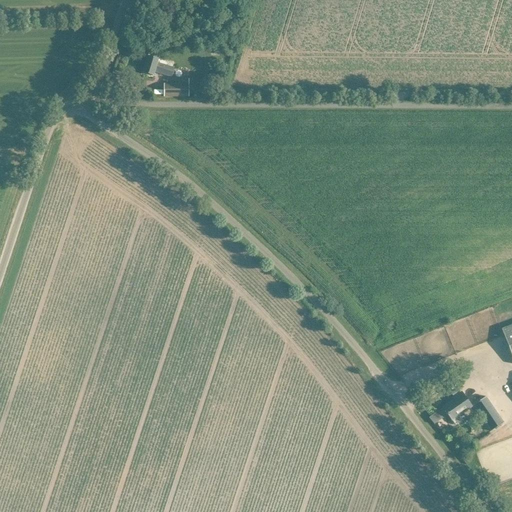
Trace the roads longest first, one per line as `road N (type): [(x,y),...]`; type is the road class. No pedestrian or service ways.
road 1 (unclassified): [(488,511),(340,322),(218,207),(93,117),(86,101)]
road 2 (unclassified): [(86,101),(511,106)]
road 3 (unclassified): [(0,275),(51,121),(86,101)]
